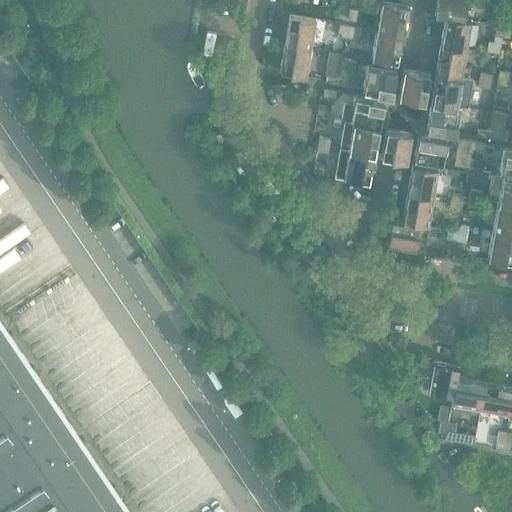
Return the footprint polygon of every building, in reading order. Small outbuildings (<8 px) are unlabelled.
[(435,0),(434,13),(446,15),(464,18),(466,0),(435,0)] [(381,1),(376,29),(402,33),(405,12),(407,5),(381,1)] [(350,8),(348,20),(355,21),(357,9),(350,8)] [(290,14),(285,42),(310,47),(315,18),(290,14)] [(446,15),(441,43),(465,48),(471,19),(464,18),(446,15)] [(496,23),(495,35),(502,36),(504,24),(496,23)] [(339,24),(337,36),(344,37),(347,25),(339,24)] [(504,24),(502,36),(510,37),(511,25),(504,24)] [(347,25),(344,37),(352,38),(354,26),(347,25)] [(376,30),(371,57),(397,62),(402,33),(376,29),(376,30)] [(280,70),(280,71),(282,71),(305,75),(310,47),(285,42),(280,70)] [(441,43),(435,72),(460,76),(465,48),(441,43)] [(338,77),(336,84),(351,87),(355,61),(341,58),(338,77)] [(367,63),(363,89),(384,92),(393,94),(397,68),(367,63)] [(403,66),(398,95),(401,96),(404,96),(408,97),(413,98),(418,99),(421,99),(423,100),(424,93),(427,78),(428,70),(426,70),(423,70),(420,69),(413,68),(409,67),(406,67),(403,66)] [(499,70),(497,77),(509,79),(511,72),(499,70)] [(480,71),(479,79),(491,81),(492,74),(480,71)] [(435,72),(430,100),(459,105),(467,107),(472,79),(460,76),(435,72)] [(325,79),(325,82),(336,84),(338,77),(326,75),(325,79)] [(497,77),(496,84),(508,86),(509,79),(497,77)] [(479,79),(477,86),(489,88),(491,81),(479,79)] [(324,89),(322,96),(334,98),(335,91),(324,89)] [(344,102),(341,119),(344,119),(378,125),(383,99),(354,94),(353,103),(344,102)] [(430,100),(426,126),(455,131),(459,105),(430,100)] [(317,112),(317,116),(318,116),(329,118),(331,107),(320,105),(319,105),(317,112)] [(477,127),(475,135),(502,139),(503,129),(506,113),(492,111),(488,129),(477,127)] [(344,119),(339,147),(373,153),(378,125),(344,119)] [(382,148),(380,154),(381,154),(383,155),(385,155),(391,156),(396,157),(403,158),(406,159),(411,130),(408,130),(401,129),(395,128),(390,127),(388,126),(385,126),(384,133),(382,148)] [(418,132),(413,157),(441,162),(446,137),(424,133),(418,132)] [(318,136),(317,144),(329,146),(330,138),(318,136)] [(458,139),(453,164),(468,166),(470,158),(472,148),(473,141),(458,138),(458,139)] [(473,141),(472,148),(483,150),(484,143),(473,141)] [(317,144),(316,151),(328,153),(329,146),(317,144)] [(339,147),(334,176),(343,178),(353,179),(368,182),(370,175),(373,153),(339,147)] [(511,148),(503,147),(499,172),(511,174),(511,148)] [(472,160),(470,170),(475,170),(477,171),(479,161),(472,160)] [(412,163),(407,192),(432,196),(437,167),(412,163)] [(492,171),(487,199),(497,201),(511,203),(511,174),(499,172),(492,171)] [(470,189),(469,196),(481,198),(482,191),(470,189)] [(407,192),(402,220),(427,224),(432,196),(407,192)] [(451,192),(450,199),(462,201),(464,194),(451,192)] [(469,196),(468,204),(480,206),(481,198),(469,196)] [(450,199),(449,207),(461,208),(462,201),(450,199)] [(511,203),(497,201),(492,230),(511,233),(511,203)] [(388,233),(386,244),(423,250),(427,224),(402,220),(395,219),(391,218),(388,233)] [(511,233),(492,230),(487,259),(511,263),(511,233)] [(448,239),(446,252),(460,254),(463,242),(455,241),(448,239)] [(39,291),(7,312),(11,318),(43,297),(39,291)] [(0,511),(125,511),(0,327),(0,511)] [(414,368),(412,382),(428,385),(428,389),(452,394),(455,376),(456,376),(458,365),(433,361),(432,362),(416,359),(414,368)] [(450,406),(450,408),(453,409),(458,411),(465,412),(470,413),(476,413),(479,413),(480,406),(485,381),(456,376),(455,376),(452,394),(450,406)] [(511,386),(485,381),(480,406),(509,411),(511,393),(511,386)] [(440,419),(438,431),(445,432),(448,420),(440,419)] [(448,420),(445,432),(454,434),(454,431),(456,422),(448,420)] [(498,430),(495,448),(502,449),(505,431),(498,430)] [(511,432),(505,431),(502,449),(509,450),(511,433),(511,432)]
